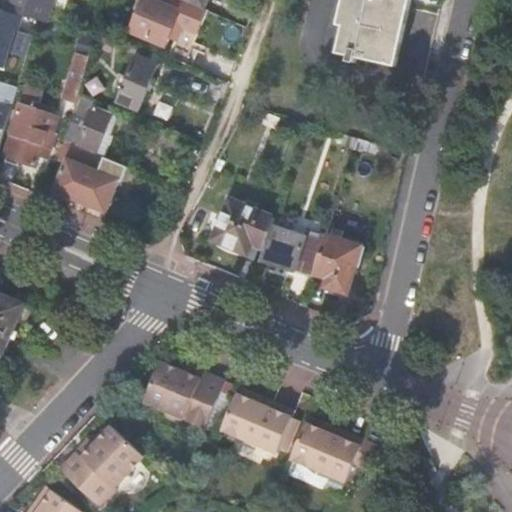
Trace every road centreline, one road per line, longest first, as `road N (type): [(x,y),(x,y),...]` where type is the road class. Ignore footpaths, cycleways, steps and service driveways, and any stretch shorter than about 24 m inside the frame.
road 1 (residential): [(379,378),(459,0)]
road 2 (residential): [(0,485),(144,323),(158,289)]
road 3 (residential): [(158,289),(379,378)]
road 4 (residential): [(0,221),(158,289)]
road 5 (residential): [(379,378),(491,422)]
